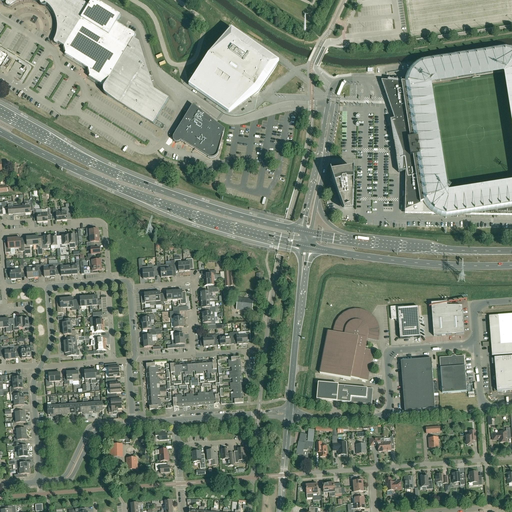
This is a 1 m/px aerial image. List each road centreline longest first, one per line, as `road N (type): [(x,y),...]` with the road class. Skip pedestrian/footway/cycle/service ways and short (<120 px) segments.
road 1 (primary): [(301,231),(137,181),(0,112)]
road 2 (primary): [(0,131),(130,193),(300,245)]
road 3 (unclassified): [(288,413),(327,420),(391,415),(388,354),(475,344)]
road 4 (primary): [(309,247),(511,265)]
road 5 (unclassified): [(336,87),(301,231)]
road 6 (primary): [(511,251),(368,242)]
road 7 (residential): [(371,468),(511,458)]
road 8 (residential): [(193,355),(194,283),(130,286)]
road 9 (residential): [(109,281),(103,225),(32,229)]
